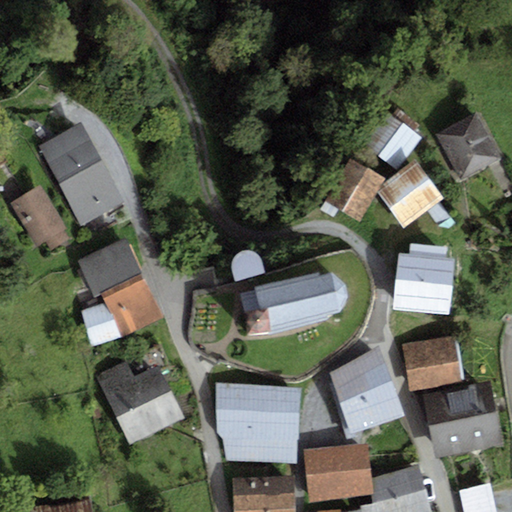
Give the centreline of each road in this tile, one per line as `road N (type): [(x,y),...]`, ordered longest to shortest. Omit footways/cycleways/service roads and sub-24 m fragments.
road 1 (residential): [(222,511),(199,387),(111,146),(73,107),(42,94)]
road 2 (track): [(120,0),(151,29),(179,78),(224,216),(245,236),(315,226),(358,242)]
road 3 (residential): [(378,328),(310,392),(301,511)]
road 4 (residential): [(378,328),(443,511)]
